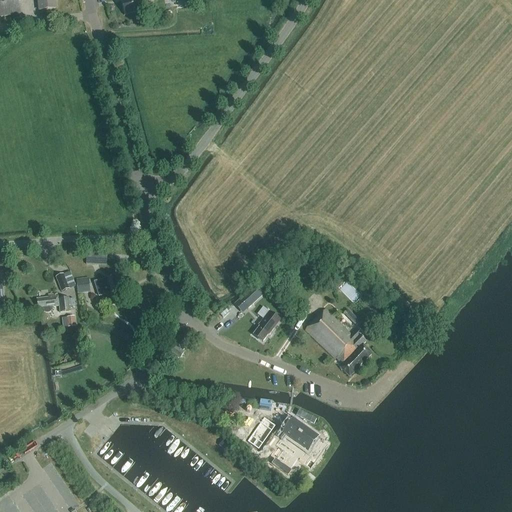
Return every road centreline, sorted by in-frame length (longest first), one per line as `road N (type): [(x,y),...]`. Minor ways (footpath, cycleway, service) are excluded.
road 1 (unclassified): [(140,191),(174,177),(311,0)]
road 2 (unclassified): [(405,363),(355,396),(237,352),(187,314)]
road 3 (unclassified): [(0,470),(143,370),(187,314)]
road 4 (unclassified): [(140,191),(88,0)]
road 5 (unclassified): [(149,234),(0,242)]
